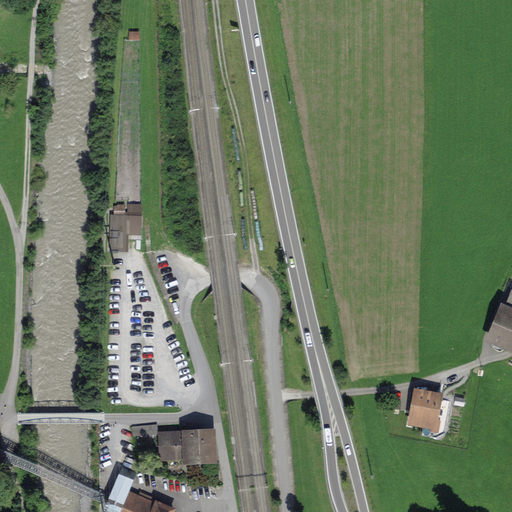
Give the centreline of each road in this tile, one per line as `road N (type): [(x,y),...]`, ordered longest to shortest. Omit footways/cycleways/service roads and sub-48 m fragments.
road 1 (unclassified): [(211,411),(13,419),(19,249),(0,191)]
road 2 (trunk): [(320,369),(245,0)]
road 3 (track): [(258,283),(215,0)]
road 4 (track): [(36,0),(19,249)]
road 5 (track): [(276,396),(400,386),(511,351)]
road 6 (trunk): [(364,511),(320,369)]
road 7 (trunk): [(320,369),(342,511)]
